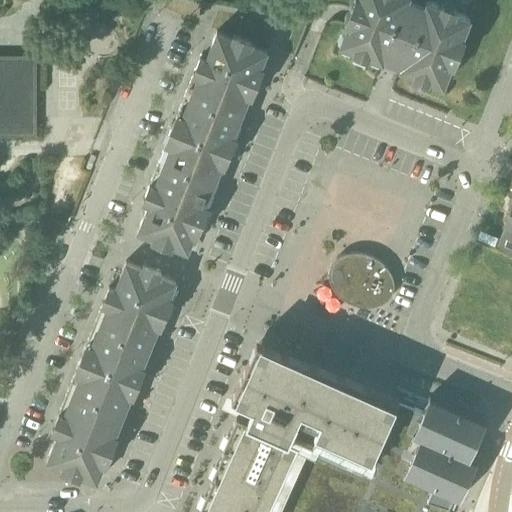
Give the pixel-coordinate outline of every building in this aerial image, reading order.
[(428,79),(443,85),(451,64),(454,65),(464,39),(462,38),(470,17),(455,11),(456,9),(444,4),(443,6),(427,0),(426,0),(424,5),(411,0),(353,0),(345,22),(347,23),(339,44),(354,49),(353,52),(367,58),(368,55),(383,61),(384,57),(401,64),(399,68),(416,74),(415,77),(427,81),(428,79)] [(200,56),(171,128),(230,152),(235,137),(233,136),(249,96),(251,97),(263,68),(260,67),(267,50),(251,44),(252,41),(234,34),(233,36),(217,30),(206,58),(200,56)] [(0,132),(33,132),(33,99),(33,58),(0,58),(0,132)] [(224,166),(230,152),(171,128),(142,201),(148,203),(137,231),(153,237),(152,240),(171,248),(172,245),(187,251),(194,234),(197,235),(208,207),(205,206),(222,165),(224,166)] [(500,245),(511,249),(511,210),(509,209),(504,223),(508,224),(500,245)] [(382,303),(386,301),(387,299),(389,298),(391,295),(392,293),(393,291),(393,288),(394,286),(394,283),(393,279),(391,275),(390,271),(387,267),(384,264),(380,261),(376,258),(372,255),(367,253),(362,252),(357,252),(353,252),(348,252),(344,253),(340,255),(339,255),(338,256),(338,257),(337,258),(337,260),(337,261),(337,262),(338,264),(341,263),(344,269),(345,273),(345,278),(345,282),(343,286),(343,290),(344,294),(349,299),(348,302),(356,305),(365,307),(370,307),(374,306),(378,305),(382,303)] [(109,286),(80,358),(139,381),(144,367),(142,366),(158,325),(160,326),(172,298),(169,297),(176,280),(160,274),(161,271),(143,263),(142,266),(126,260),(115,288),(109,286)] [(284,351),(284,352),(256,340),(231,397),(248,404),(252,406),(246,418),(240,415),(236,413),(222,445),(224,446),(210,475),(212,476),(199,505),(201,506),(198,511),(446,511),(454,496),(459,499),(460,497),(459,496),(474,461),(476,462),(477,460),(468,456),(483,423),(485,423),(485,422),(429,396),(428,398),(431,399),(426,411),(424,410),(423,411),(397,400),(399,397),(368,383),(368,385),(340,372),(340,374),(312,362),(311,363),(284,351)] [(133,396),(139,381),(80,358),(52,430),(57,433),(46,461),(62,467),(61,470),(82,478),(83,475),(97,481),(103,464),(106,464),(117,436),(115,435),(131,395),(133,396)]
